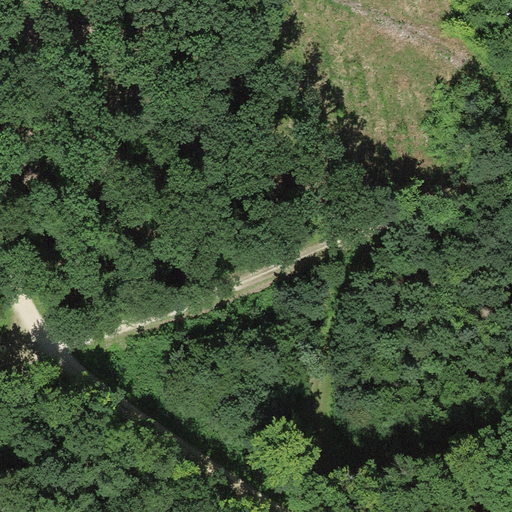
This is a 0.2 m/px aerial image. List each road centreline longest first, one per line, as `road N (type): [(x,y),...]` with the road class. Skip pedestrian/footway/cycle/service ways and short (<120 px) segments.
road 1 (track): [(277,511),(38,348),(0,236)]
road 2 (track): [(374,225),(0,369)]
road 3 (track): [(374,225),(511,165)]
